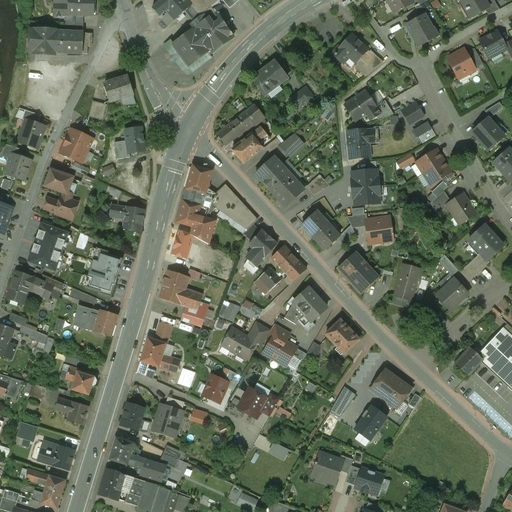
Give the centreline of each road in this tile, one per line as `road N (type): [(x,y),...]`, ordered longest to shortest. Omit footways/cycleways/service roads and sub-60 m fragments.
road 1 (residential): [(188,132),(412,366)]
road 2 (residential): [(0,290),(53,140),(112,26),(126,16)]
road 3 (residential): [(511,223),(421,60),(511,10)]
road 4 (secondary): [(188,132),(118,371)]
road 5 (secondary): [(118,371),(75,511)]
road 6 (residential): [(118,371),(247,422)]
road 7 (secondary): [(210,93),(252,42),(310,0)]
road 8 (residential): [(412,366),(511,271)]
road 9 (residential): [(412,366),(506,453)]
